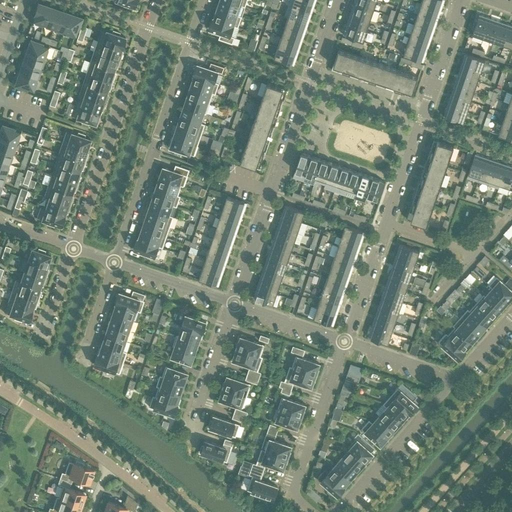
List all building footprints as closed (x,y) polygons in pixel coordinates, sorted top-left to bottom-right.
[(220,0),(219,4),(217,9),(241,17),(245,7),(225,0),(220,0)] [(305,0),(289,0),(288,5),(312,13),(315,4),(315,3),(305,0)] [(354,0),(354,3),(374,10),(376,0),(354,0)] [(422,0),(421,3),(441,10),(444,0),(422,0)] [(350,13),(370,20),(374,10),(354,3),(353,4),(350,13)] [(421,3),(418,14),(437,20),(438,20),(441,11),(441,10),(421,3)] [(32,22),(43,26),(49,8),(47,7),(37,4),(34,13),(33,12),(30,22),(31,22),(32,22)] [(288,5),(285,15),(308,24),(308,23),(311,14),(312,13),(288,5)] [(43,26),(53,29),(59,11),(50,8),(49,8),(43,26)] [(213,18),(213,19),(238,27),(241,17),(217,9),(214,18),(213,18)] [(53,29),(63,33),(69,15),(68,14),(59,11),(53,29)] [(347,23),(347,24),(367,30),(370,20),(350,13),(350,14),(347,23)] [(393,17),(389,15),(383,13),(381,19),(387,21),(392,22),(393,17)] [(418,14),(414,24),(434,31),(434,30),(437,21),(437,20),(418,14)] [(63,33),(74,37),(75,37),(79,28),(77,27),(80,18),(75,17),(71,15),(70,15),(69,15),(63,33)] [(288,17),(285,27),(305,34),(305,33),(308,24),(285,15),(285,16),(288,17)] [(472,34),(483,38),(490,18),(479,15),(472,34)] [(483,38),(493,42),(500,22),(490,18),(483,38)] [(238,27),(213,19),(211,23),(210,23),(208,28),(210,28),(209,29),(220,33),(218,39),(232,44),(234,37),(230,36),(233,26),(238,28),(238,27)] [(493,42),(504,45),(510,25),(501,22),(500,22),(493,42)] [(367,30),(347,24),(346,24),(343,33),(343,34),(343,35),(363,41),(367,30)] [(414,24),(411,34),(430,41),(431,41),(434,31),(414,24)] [(285,27),(281,37),(301,44),(304,34),(305,34),(285,27)] [(101,29),(97,40),(121,49),(121,48),(124,39),(125,38),(124,38),(125,38),(125,37),(124,37),(118,35),(119,33),(113,31),(112,33),(106,31),(101,29)] [(411,34),(407,44),(427,51),(430,41),(411,34)] [(281,37),(278,47),(298,54),(301,45),(301,44),(281,37)] [(24,50),(24,51),(44,58),(45,58),(49,47),(49,45),(40,42),(39,43),(31,41),(30,40),(28,46),(27,50),(27,51),(24,51),(24,50)] [(97,40),(93,51),(119,60),(120,58),(122,54),(119,53),(120,51),(121,49),(97,40)] [(427,51),(407,44),(403,55),(423,62),(424,61),(427,52),(427,51)] [(62,51),(62,53),(66,54),(68,48),(61,46),(59,50),(62,51)] [(298,54),(278,47),(277,48),(274,58),(294,65),(294,64),(297,55),(298,54)] [(373,83),(374,84),(384,87),(385,88),(399,92),(400,93),(411,96),(418,76),(338,49),(332,68),(331,69),(343,73),(358,78),(359,79),(373,83)] [(20,61),(20,62),(41,69),(45,58),(44,58),(24,51),(24,52),(23,53),(23,54),(23,55),(24,56),(24,57),(24,58),(23,61),(23,62),(21,61),(20,61)] [(93,51),(90,62),(113,70),(114,70),(114,69),(114,68),(115,66),(117,66),(119,62),(119,60),(93,51)] [(461,64),(464,65),(481,71),(485,60),(465,54),(464,55),(464,57),(461,64)] [(19,72),(19,73),(37,79),(37,80),(41,69),(20,62),(20,63),(20,64),(20,65),(20,66),(20,67),(20,68),(21,69),(20,72),(19,72)] [(90,62),(86,73),(112,82),(113,80),(114,75),(112,75),(113,72),(113,71),(114,70),(113,70),(90,62)] [(458,74),(457,75),(464,77),(477,82),(481,71),(464,65),(461,64),(461,65),(458,74)] [(195,71),(194,75),(218,84),(219,83),(214,82),(218,71),(197,65),(196,65),(194,70),(195,71)] [(37,79),(19,73),(19,74),(18,75),(17,79),(15,84),(24,88),(24,89),(33,92),(37,80),(37,79)] [(86,73),(82,84),(106,92),(107,91),(106,91),(107,90),(108,87),(110,88),(111,83),(112,82),(86,73)] [(194,76),(191,86),(215,94),(218,84),(194,75),(194,76)] [(454,84),(454,85),(464,88),(474,92),(477,82),(464,77),(457,75),(454,84)] [(278,117),(278,116),(283,102),(283,101),(287,90),(267,83),(240,162),(260,169),(264,158),(264,157),(269,143),(269,142),(274,128),(274,127),(278,117)] [(82,84),(79,94),(105,103),(105,102),(107,97),(105,96),(105,94),(106,92),(106,93),(106,92),(82,84)] [(451,95),(464,100),(470,102),(474,92),(464,88),(454,85),(451,95)] [(191,86),(187,96),(209,103),(213,94),(215,94),(191,86)] [(79,94),(75,105),(99,113),(99,112),(99,111),(100,109),(103,109),(104,105),(105,103),(79,94)] [(447,105),(464,111),(467,112),(470,102),(464,100),(451,95),(450,95),(447,105)] [(187,96),(184,106),(206,114),(209,103),(187,96)] [(99,113),(75,105),(71,116),(76,118),(82,120),(81,122),(88,124),(89,122),(93,124),(95,124),(94,125),(95,125),(95,124),(96,123),(95,123),(98,114),(99,114),(99,113)] [(464,111),(447,105),(447,106),(443,116),(463,123),(464,122),(467,112),(464,111)] [(184,106),(180,116),(204,125),(205,124),(200,123),(203,113),(206,114),(184,106)] [(511,116),(505,114),(502,124),(511,127),(511,116)] [(180,116),(177,127),(201,135),(204,125),(180,116)] [(511,127),(502,124),(498,135),(511,139),(511,127)] [(0,137),(17,143),(21,130),(12,127),(11,128),(2,125),(0,131),(0,132),(0,137)] [(42,126),(39,134),(44,136),(47,128),(42,126)] [(177,127),(173,137),(198,145),(201,135),(177,127)] [(66,131),(62,142),(86,150),(87,150),(86,150),(89,140),(90,141),(90,140),(90,139),(89,139),(84,137),(84,135),(78,133),(77,135),(71,133),(72,133),(71,132),(71,133),(66,131)] [(44,136),(39,134),(36,142),(42,144),(44,136)] [(0,149),(13,154),(17,143),(0,137),(0,149)] [(198,145),(173,137),(172,141),(170,141),(168,146),(170,147),(170,148),(194,156),(198,145)] [(410,207),(410,208),(406,219),(426,226),(454,146),(434,140),(430,151),(429,151),(425,166),(424,167),(419,181),(419,182),(416,192),(415,193),(410,207)] [(62,142),(59,153),(85,162),(85,160),(87,156),(84,155),(85,153),(86,151),(86,150),(62,142)] [(0,161),(9,164),(10,164),(13,154),(0,149),(0,161)] [(59,153),(55,164),(79,172),(79,171),(79,170),(80,167),(82,168),(84,164),(85,162),(59,153)] [(293,177),(304,181),(312,157),(301,153),(293,177)] [(467,177),(478,181),(486,158),(485,157),(476,154),(475,154),(467,177)] [(188,156),(186,162),(195,165),(197,159),(188,156)] [(304,181),(314,184),(322,160),(312,157),(304,181)] [(478,181),(488,185),(496,161),(495,161),(486,158),(478,181)] [(324,188),(332,164),(322,160),(314,184),(315,181),(325,184),(324,188)] [(0,173),(6,175),(10,164),(9,164),(0,161),(0,173)] [(488,185),(498,188),(506,165),(505,164),(496,161),(488,185)] [(55,164),(51,175),(77,184),(78,182),(79,177),(77,177),(78,174),(78,173),(79,173),(79,172),(55,164)] [(324,188),(334,191),(342,167),(332,164),(324,188)] [(163,167),(159,178),(183,186),(189,170),(175,165),(173,171),(163,167)] [(500,185),(509,188),(511,180),(511,166),(506,165),(498,188),(500,185)] [(334,191),(344,195),(353,171),(342,167),(334,191)] [(354,198),(355,198),(363,174),(353,171),(344,195),(345,195),(346,192),(355,195),(354,198)] [(355,198),(365,202),(373,178),(363,174),(355,198)] [(51,175),(48,185),(71,194),(71,193),(72,194),(72,193),(72,191),(73,189),(75,190),(77,185),(77,184),(51,175)] [(159,178),(156,188),(180,196),(178,195),(181,186),(183,187),(183,186),(159,178)] [(373,178),(365,202),(366,198),(377,202),(384,181),(373,178)] [(48,185),(44,196),(70,205),(70,203),(72,199),(70,198),(71,196),(71,194),(48,185)] [(152,192),(150,198),(177,207),(180,196),(156,188),(154,193),(152,192)] [(40,207),(64,215),(64,214),(65,213),(65,211),(68,211),(69,207),(70,205),(44,196),(44,197),(48,198),(45,208),(40,207)] [(227,196),(223,207),(243,214),(243,213),(246,204),(247,203),(227,196)] [(152,199),(149,209),(173,217),(177,207),(150,198),(152,199)] [(281,215),(281,216),(301,223),(305,212),(285,205),(284,206),(281,215)] [(64,215),(40,207),(36,218),(41,220),(42,220),(47,222),(47,224),(53,226),(54,224),(60,226),(60,227),(60,226),(61,225),(60,225),(64,216),(64,215)] [(223,207),(220,217),(239,224),(240,224),(243,214),(223,207)] [(145,212),(143,218),(170,227),(173,217),(149,209),(147,213),(145,212)] [(278,225),(278,226),(297,233),(301,223),(281,216),(278,225)] [(220,217),(216,228),(236,234),(239,224),(220,217)] [(145,219),(142,229),(166,237),(170,227),(143,218),(145,219)] [(345,225),(341,236),(361,243),(362,242),(365,232),(345,225)] [(274,235),(274,236),(294,243),(297,233),(278,226),(274,235)] [(216,228),(213,238),(232,245),(233,244),(236,235),(236,234),(216,228)] [(138,239),(163,247),(166,237),(142,229),(138,239)] [(504,235),(501,238),(506,242),(508,239),(511,234),(511,232),(508,229),(503,234),(504,235)] [(271,246),(290,253),(294,243),(274,236),(271,246)] [(341,236),(337,246),(358,253),(361,243),(341,236)] [(213,238),(209,248),(229,255),(229,254),(232,245),(213,238)] [(163,247),(138,239),(136,244),(135,243),(133,248),(134,249),(134,250),(159,258),(163,247)] [(396,254),(396,255),(416,261),(420,251),(400,244),(396,254)] [(267,256),(287,263),(290,253),(271,246),(267,256)] [(337,246),(334,256),(354,263),(355,263),(358,254),(358,253),(337,246)] [(209,248),(206,258),(225,265),(226,264),(229,255),(209,248)] [(23,258),(46,267),(46,266),(47,266),(50,257),(50,256),(50,255),(44,253),(45,251),(38,249),(37,251),(32,249),(31,249),(28,260),(23,258)] [(393,265),(392,265),(412,272),(416,261),(396,255),(393,265)] [(264,266),(264,267),(284,273),(287,263),(267,256),(267,257),(264,266)] [(334,256),(330,267),(351,274),(351,273),(354,264),(354,263),(334,256)] [(23,258),(19,269),(45,278),(47,272),(45,271),(46,267),(47,267),(46,267),(23,258)] [(206,258),(202,268),(222,275),(225,265),(206,258)] [(416,261),(414,270),(426,272),(427,264),(416,261)] [(389,275),(409,282),(412,272),(392,265),(389,275)] [(473,270),(473,271),(482,279),(486,274),(476,266),(473,270)] [(260,276),(260,277),(280,284),(284,273),(264,267),(260,276)] [(330,267),(327,277),(347,284),(348,283),(351,274),(330,267)] [(222,275),(202,268),(198,279),(218,286),(222,276),(222,275)] [(15,280),(39,288),(39,287),(41,284),(43,284),(45,278),(19,269),(19,270),(23,271),(20,281),(15,280)] [(482,279),(473,271),(470,274),(474,277),(477,274),(482,279)] [(386,285),(385,285),(405,292),(409,282),(389,275),(386,285)] [(496,276),(489,285),(508,302),(511,297),(511,290),(510,288),(505,284),(496,276)] [(257,287),(280,295),(277,294),(280,284),(260,277),(257,287)] [(327,277),(323,287),(344,294),(344,293),(347,284),(327,277)] [(15,280),(12,291),(38,300),(40,293),(37,293),(39,289),(39,288),(15,280)] [(382,295),(382,296),(402,302),(405,292),(385,285),(385,286),(382,295)] [(483,295),(501,310),(504,306),(508,302),(489,285),(488,285),(490,287),(492,288),(485,296),(484,294),(483,295)] [(280,295),(257,287),(253,298),(276,306),(280,296),(280,295)] [(323,287),(320,297),(340,304),(341,304),(344,294),(323,287)] [(117,299),(116,303),(141,312),(144,301),(143,300),(145,295),(133,290),(131,296),(120,292),(119,293),(118,293),(116,298),(117,299)] [(12,291),(8,302),(32,310),(32,309),(33,305),(35,306),(38,300),(12,291)] [(483,295),(476,303),(493,318),(501,310),(483,295)] [(379,305),(378,306),(398,313),(402,302),(382,296),(379,305)] [(320,297),(316,308),(337,315),(337,314),(340,305),(340,304),(320,297)] [(32,310),(8,302),(4,313),(9,314),(9,315),(15,317),(14,319),(21,321),(22,319),(27,321),(28,321),(28,320),(31,310),(32,310)] [(116,304),(114,309),(113,314),(133,320),(137,322),(140,312),(141,312),(116,303),(116,304)] [(467,309),(486,326),(493,318),(476,303),(469,310),(467,309)] [(375,316),(395,323),(398,313),(378,306),(375,316)] [(337,315),(316,308),(313,318),(333,325),(337,315)] [(464,313),(460,317),(464,320),(479,334),(486,326),(467,309),(464,313)] [(113,314),(109,324),(129,331),(133,320),(113,314)] [(185,315),(182,326),(203,333),(202,333),(204,328),(205,329),(207,323),(205,323),(206,322),(185,315)] [(372,326),(371,326),(391,333),(395,323),(375,316),(372,326)] [(460,317),(453,325),(464,335),(472,342),(479,334),(464,320),(460,317)] [(109,324),(106,334),(126,341),(129,331),(109,324)] [(446,333),(464,349),(465,351),(465,350),(472,342),(464,335),(453,325),(452,326),(454,327),(448,335),(446,333)] [(176,335),(198,343),(199,338),(201,339),(203,333),(182,326),(178,336),(176,335)] [(391,333),(371,326),(371,327),(368,337),(388,344),(391,333)] [(464,349),(446,333),(438,342),(458,359),(458,358),(459,359),(463,355),(462,354),(464,353),(465,351),(464,349)] [(106,334),(102,344),(127,352),(122,351),(126,341),(106,334)] [(176,335),(173,345),(194,353),(198,343),(176,335)] [(237,342),(235,348),(262,357),(260,356),(264,345),(240,337),(238,343),(237,342)] [(99,348),(97,354),(123,363),(127,352),(102,344),(101,349),(99,348)] [(194,353),(173,345),(172,346),(175,346),(171,357),(191,364),(194,353)] [(291,351),(303,355),(305,350),(293,346),(291,351)] [(262,357),(235,348),(233,354),(234,354),(232,360),(250,366),(249,368),(247,374),(259,378),(261,372),(257,371),(258,369),(262,357)] [(123,363),(97,354),(98,354),(97,359),(96,358),(94,364),(95,364),(95,365),(119,373),(123,363)] [(289,366),(317,376),(319,370),(317,370),(319,364),(296,355),(292,367),(289,366)] [(362,368),(350,364),(347,374),(359,378),(362,368)] [(160,375),(160,376),(184,384),(188,373),(166,366),(162,376),(160,375)] [(317,376),(289,366),(285,378),(286,378),(285,381),(285,380),(284,381),(281,380),(279,385),(291,389),(293,384),(294,381),(311,387),(313,381),(315,382),(317,376)] [(259,378),(247,374),(245,380),(257,384),(259,378)] [(347,374),(345,379),(357,383),(359,378),(347,374)] [(160,376),(156,386),(180,394),(184,384),(160,376)] [(223,381),(221,387),(247,396),(251,384),(227,376),(225,382),(223,381)] [(343,383),(341,389),(349,392),(351,392),(355,382),(357,383),(345,379),(344,383),(343,383)] [(291,389),(279,385),(279,386),(282,387),(281,392),(289,395),(291,389)] [(153,396),(179,405),(181,399),(179,399),(180,394),(156,386),(158,387),(155,396),(153,396)] [(247,396),(221,387),(219,393),(221,394),(219,400),(243,408),(247,396)] [(398,387),(390,396),(410,413),(413,410),(414,411),(417,406),(417,405),(408,397),(409,396),(404,391),(403,392),(398,387)] [(340,394),(339,398),(344,400),(345,396),(348,396),(349,392),(341,389),(339,394),(340,394)] [(179,405),(153,396),(149,407),(156,409),(156,410),(162,413),(163,411),(174,415),(174,414),(175,415),(177,409),(176,409),(177,405),(179,405)] [(390,396),(383,404),(402,421),(409,413),(409,414),(410,413),(390,396)] [(282,397),(278,408),(303,417),(305,411),(303,411),(305,405),(282,397)] [(383,404),(376,412),(395,429),(402,421),(383,404)] [(235,408),(234,413),(245,417),(247,412),(235,408)] [(303,417),(278,408),(278,409),(276,408),(272,420),(297,428),(299,422),(301,423),(303,417)] [(369,420),(382,432),(388,437),(392,432),(395,429),(376,412),(379,415),(372,423),(369,420)] [(210,420),(208,427),(222,432),(222,433),(228,436),(229,434),(235,437),(237,432),(239,424),(214,416),(212,421),(210,420)] [(382,432),(369,420),(361,429),(365,432),(380,446),(388,437),(382,432)] [(267,433),(261,449),(289,458),(291,453),(289,452),(291,446),(274,440),(275,436),(267,433)] [(205,440),(203,446),(202,445),(199,452),(213,457),(213,458),(220,461),(220,459),(227,462),(231,449),(232,446),(234,441),(225,438),(223,443),(224,443),(222,446),(205,440)] [(356,438),(348,447),(365,462),(373,454),(356,438)] [(350,449),(343,457),(358,470),(365,462),(348,447),(350,449)] [(253,463),(251,469),(263,473),(265,467),(266,464),(283,470),(285,464),(287,464),(289,458),(261,449),(256,464),(253,463)] [(343,457),(335,465),(351,478),(358,470),(343,457)] [(61,472),(59,478),(71,482),(73,476),(88,482),(93,470),(82,466),(84,463),(76,460),(74,463),(68,461),(64,473),(61,472)] [(335,465),(328,473),(344,487),(345,487),(344,486),(351,478),(335,465)] [(263,473),(251,469),(249,474),(252,475),(252,478),(251,478),(247,490),(254,492),(254,493),(260,495),(260,494),(275,499),(277,492),(275,492),(277,486),(260,480),(261,478),(263,473)] [(344,487),(328,473),(325,470),(317,478),(321,481),(337,495),(338,495),(342,491),(341,490),(344,487)] [(56,496),(56,497),(80,505),(84,493),(69,488),(71,482),(59,478),(57,484),(62,486),(58,497),(56,496)] [(306,493),(317,502),(321,497),(311,488),(306,493)] [(107,501),(103,511),(130,511),(131,510),(134,511),(137,503),(127,495),(123,507),(107,501)] [(49,507),(47,511),(60,511),(61,511),(78,511),(80,505),(56,497),(52,508),(49,507)]
